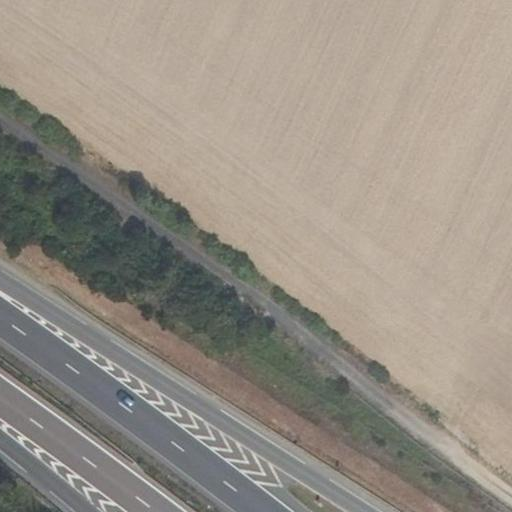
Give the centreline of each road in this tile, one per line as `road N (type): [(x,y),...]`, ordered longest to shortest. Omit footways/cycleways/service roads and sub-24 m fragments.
road 1 (track): [(511,511),(0,132)]
road 2 (trunk): [(357,511),(0,278)]
road 3 (trunk): [(261,511),(0,313)]
road 4 (trunk): [(0,404),(147,511)]
